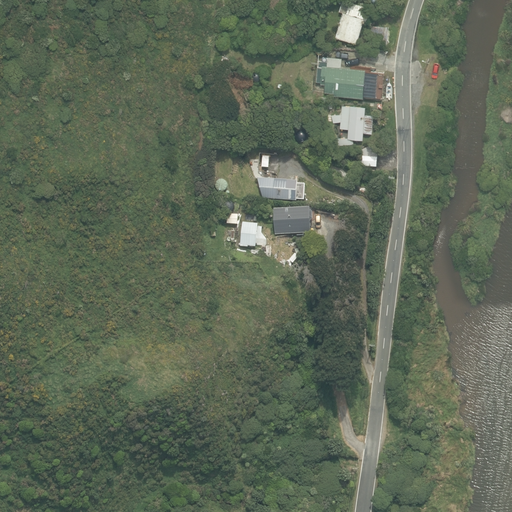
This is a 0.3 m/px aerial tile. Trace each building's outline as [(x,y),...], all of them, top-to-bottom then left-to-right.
[(349,3),(342,1),(339,11),(343,12),(336,38),(357,44),(363,23),(364,24),(365,20),(367,20),(371,8),(349,1),(349,3)] [(387,48),(392,29),(376,25),(371,43),(387,48)] [(341,68),(342,58),(329,57),(329,62),(318,61),(316,82),(321,82),(321,84),(325,85),(325,93),(335,94),(334,96),(364,98),(364,96),(383,98),(385,72),(341,68)] [(365,115),(366,107),(351,106),(351,107),(342,106),(342,115),(332,115),(332,122),(341,122),(340,129),(348,129),(348,139),(337,139),(337,145),(354,145),(354,139),(363,139),(363,132),(373,134),(374,115),(365,115)] [(259,158),(259,175),(278,175),(278,158),(259,158)] [(304,200),(306,184),(299,184),(299,182),(258,179),(263,199),(297,202),(297,200),(304,200)] [(290,223),(311,222),(311,208),(290,209),(290,223)] [(242,215),(226,213),(224,225),(240,227),(242,215)] [(271,248),(274,227),(243,223),(240,246),(250,247),(250,249),(260,250),(260,252),(269,253),(270,248),(271,248)]
